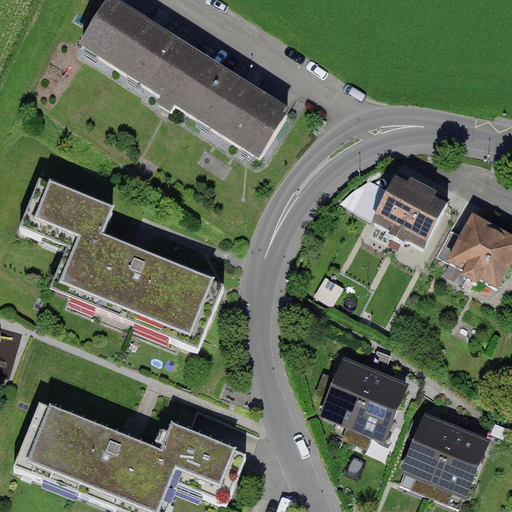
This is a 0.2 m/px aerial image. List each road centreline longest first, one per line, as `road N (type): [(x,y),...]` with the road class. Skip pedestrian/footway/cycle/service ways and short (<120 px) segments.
road 1 (residential): [(377,130),(341,150),(299,191),(259,287),(271,399),(318,511)]
road 2 (residential): [(377,130),(187,0)]
road 3 (residential): [(511,141),(445,128),(377,130)]
